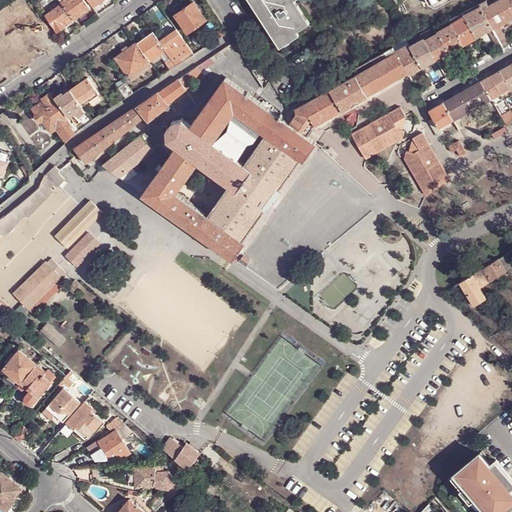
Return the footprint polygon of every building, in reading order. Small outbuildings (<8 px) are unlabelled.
[(72,17),(74,20),(91,9),(84,0),(66,0),(62,3),(72,17)] [(295,0),(256,0),(283,41),(311,23),(295,0)] [(511,0),(499,0),(489,6),(486,1),(479,5),(480,7),(492,28),(511,17),(511,0)] [(72,17),(62,3),(46,15),(57,31),(65,26),(63,23),(72,17)] [(188,33),(206,20),(194,3),(176,16),(188,33)] [(488,31),(492,28),(480,7),(464,15),(464,17),(476,37),(488,31)] [(33,14),(26,19),(35,32),(42,27),(33,14)] [(65,26),(74,20),(72,17),(63,23),(65,26)] [(475,38),(476,37),(464,17),(451,24),(463,45),(475,38)] [(450,52),(463,45),(451,24),(437,32),(437,33),(450,52)] [(502,46),(492,28),(488,31),(496,45),(498,49),(502,46)] [(188,46),(176,30),(160,41),(166,50),(171,58),(180,52),(188,46)] [(160,41),(153,32),(137,44),(150,62),(160,55),(166,50),(160,41)] [(214,43),(223,37),(220,32),(211,37),(214,43)] [(424,40),(436,60),(450,52),(437,33),(424,40)] [(410,46),(423,68),(436,60),(424,40),(423,38),(410,46)] [(393,48),(395,52),(408,44),(406,41),(402,43),(393,48)] [(129,77),(150,62),(137,44),(117,58),(129,77)] [(407,72),(409,75),(423,68),(410,46),(408,44),(395,52),(407,72)] [(194,55),(188,46),(180,52),(182,55),(183,56),(185,61),(191,57),(194,55)] [(165,62),(171,58),(166,50),(160,55),(165,62)] [(173,61),(182,55),(180,52),(171,58),(173,61)] [(297,112),(296,114),(314,127),(315,125),(342,110),(368,96),(368,95),(407,72),(395,52),(371,66),(368,61),(352,70),(355,75),(342,83),(341,80),(338,82),(339,84),(331,89),(331,88),(296,108),(297,112)] [(177,66),(185,61),(183,56),(182,55),(173,61),(177,66)] [(132,81),(153,66),(150,62),(129,77),(132,81)] [(511,86),(511,63),(501,70),(511,87),(511,86)] [(204,76),(197,66),(75,149),(87,163),(145,115),(149,120),(168,105),(168,104),(187,87),(192,84),(189,80),(195,76),(198,80),(204,76)] [(511,93),(511,88),(511,87),(501,70),(491,76),(504,98),(511,93)] [(504,98),(491,76),(482,81),(492,98),(496,105),(505,99),(504,98)] [(98,96),(99,95),(96,90),(93,86),(88,78),(71,90),(83,107),(98,96)] [(227,78),(196,120),(217,136),(236,111),(267,133),(245,163),(253,169),(238,190),(231,184),(208,214),(177,192),(195,167),(173,151),(172,153),(163,166),(159,163),(144,184),(148,187),(143,194),(233,258),(246,241),(244,240),(266,209),(268,210),(272,205),(274,207),(276,206),(281,200),(280,198),(278,196),(282,191),(280,189),(302,159),(304,160),(317,143),(307,136),(289,123),(227,78)] [(482,81),(444,102),(454,120),(492,98),(482,81)] [(126,99),(134,93),(127,83),(119,88),(126,99)] [(82,107),(83,107),(71,90),(65,94),(62,91),(55,96),(69,117),(76,112),(82,107)] [(67,142),(78,133),(72,124),(50,93),(43,98),(45,102),(37,108),(39,112),(36,114),(35,116),(39,121),(41,122),(43,120),(52,131),(57,128),(67,142)] [(83,107),(86,112),(102,101),(98,96),(83,107)] [(507,103),(505,99),(496,105),(498,109),(507,103)] [(444,102),(430,110),(435,118),(440,128),(454,120),(444,102)] [(401,106),(353,134),(367,158),(403,137),(405,129),(398,127),(395,121),(406,115),(401,106)] [(86,113),(82,107),(76,112),(79,117),(86,113)] [(506,124),(511,120),(511,111),(511,112),(511,110),(501,114),(504,120),(506,124)] [(314,127),(296,114),(293,117),(289,123),(307,136),(312,130),(314,127)] [(223,148),(214,141),(217,136),(196,120),(195,120),(194,121),(195,121),(192,126),(183,120),(184,118),(182,118),(182,119),(175,122),(174,121),(173,122),(174,123),(169,130),(168,129),(167,131),(168,131),(168,139),(167,139),(167,140),(167,141),(169,140),(177,146),(174,150),(173,150),(172,151),(173,151),(195,167),(199,162),(208,168),(208,170),(209,170),(210,169),(219,176),(219,177),(220,178),(221,177),(231,184),(238,190),(253,169),(245,163),(235,157),(236,155),(235,155),(234,155),(225,149),(226,148),(224,147),(223,148)] [(440,128),(435,118),(430,120),(439,136),(443,133),(440,128)] [(78,133),(86,126),(82,121),(76,125),(74,123),(72,124),(78,133)] [(423,131),(413,136),(420,148),(415,151),(407,149),(405,156),(426,193),(450,179),(423,131)] [(103,165),(125,181),(134,174),(130,168),(153,150),(141,135),(103,165)] [(160,145),(172,153),(173,151),(172,151),(173,150),(174,150),(177,146),(169,140),(167,141),(167,140),(160,145)] [(11,211),(21,221),(28,214),(30,217),(55,190),(53,188),(57,183),(59,186),(66,178),(60,172),(62,170),(60,168),(57,165),(56,165),(46,175),(39,188),(11,211)] [(58,240),(69,250),(103,214),(96,206),(75,227),(72,225),(58,240)] [(0,219),(0,233),(4,237),(21,221),(11,211),(7,215),(0,219)] [(511,268),(511,255),(510,253),(465,280),(473,292),(511,268)] [(17,291),(13,296),(30,312),(63,279),(47,262),(17,291)] [(465,280),(456,286),(462,297),(461,298),(468,310),(479,303),(473,292),(465,280)] [(0,310),(10,318),(15,311),(0,298),(0,310)] [(53,327),(46,335),(60,347),(67,339),(53,327)] [(28,351),(33,346),(20,335),(16,340),(28,351)] [(19,387),(37,364),(20,350),(16,355),(13,353),(6,362),(9,364),(5,369),(11,374),(8,378),(19,387)] [(46,372),(37,364),(19,387),(27,394),(26,395),(24,397),(25,401),(26,404),(30,405),(33,404),(36,402),(56,375),(48,370),(46,372)] [(76,381),(68,375),(61,384),(63,386),(66,383),(71,387),(76,381)] [(68,422),(74,415),(71,414),(81,403),(65,388),(48,407),(55,414),(64,422),(66,420),(68,422)] [(94,405),(87,399),(74,415),(68,422),(68,423),(75,429),(79,424),(91,434),(97,428),(99,430),(107,420),(92,408),(94,405)] [(55,414),(48,407),(43,412),(51,419),(55,414)] [(115,429),(126,423),(117,416),(111,422),(110,421),(108,424),(115,429)] [(87,438),(91,434),(79,424),(75,429),(87,438)] [(132,435),(127,425),(100,441),(99,440),(88,446),(97,460),(111,459),(112,461),(118,461),(123,458),(131,453),(123,440),(132,435)] [(162,447),(188,469),(201,453),(187,444),(183,448),(170,438),(162,447)] [(511,511),(511,489),(511,488),(506,483),(508,481),(492,463),(491,465),(480,452),(457,472),(467,485),(465,486),(475,498),(485,510),(487,508),(489,511),(511,511)] [(511,487),(511,478),(496,459),(492,463),(508,481),(506,483),(511,488),(511,487)] [(137,486),(157,485),(163,484),(163,477),(160,478),(159,473),(162,472),(162,465),(135,467),(137,486)] [(0,471),(0,505),(6,510),(13,502),(11,500),(20,488),(0,471)] [(467,485),(457,472),(452,477),(462,489),(465,486),(467,485)] [(183,477),(182,476),(173,486),(178,490),(186,481),(183,477)] [(178,490),(173,486),(167,493),(172,497),(178,490)] [(475,498),(465,486),(462,489),(460,490),(470,502),(475,498)] [(151,505),(158,511),(172,497),(160,495),(151,505)] [(142,511),(144,510),(130,499),(118,511),(142,511)]
